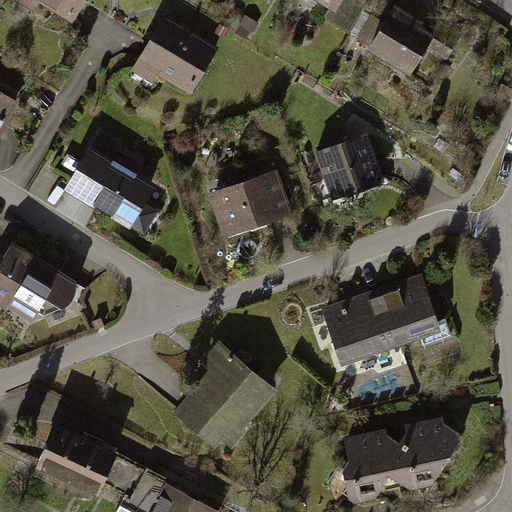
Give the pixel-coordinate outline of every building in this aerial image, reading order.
[(93,0),(16,0),(16,2),(73,35),(93,0)] [(348,0),(312,0),(338,17),(348,0)] [(424,19),(393,2),(367,47),(410,72),(434,31),(421,23),(424,19)] [(218,52),(166,21),(136,70),(188,101),(218,52)] [(25,105),(0,89),(0,144),(1,145),(25,105)] [(371,136),(318,154),(336,208),(390,190),(371,136)] [(156,183),(90,144),(74,168),(63,185),(111,214),(145,234),(158,210),(145,201),(156,183)] [(280,172),(216,194),(232,240),(296,218),(280,172)] [(28,252),(15,244),(0,270),(0,307),(34,327),(65,273),(47,263),(28,252)] [(357,305),(330,312),(346,370),(445,343),(429,285),(401,292),(357,305)] [(279,394),(223,351),(175,414),(231,456),(279,394)] [(406,431),(399,441),(401,453),(389,474),(412,489),(431,486),(461,439),(460,432),(443,422),(442,414),(405,423),(406,431)] [(103,493),(121,454),(59,424),(40,463),(103,493)] [(387,434),(385,427),(343,436),(348,458),(341,468),(348,496),(353,501),(374,496),(389,474),(401,453),(399,441),(387,434)] [(218,511),(163,484),(148,511),(218,511)]
